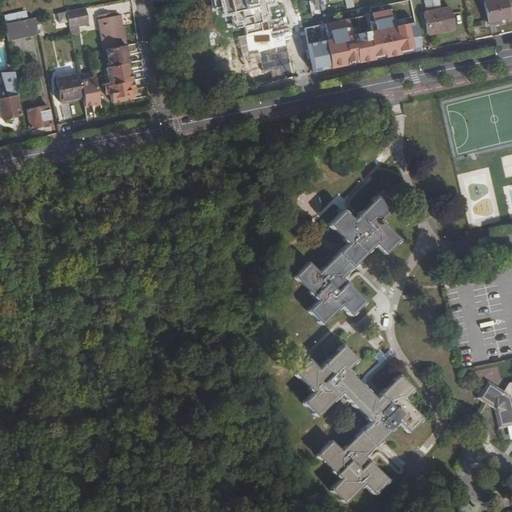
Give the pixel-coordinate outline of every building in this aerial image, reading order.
[(245,35),(261,32),(260,24),(267,22),(264,5),(272,4),(271,0),(211,0),(214,9),(222,7),(224,15),(231,13),(235,29),(243,27),(245,35)] [(321,14),(318,0),(312,0),(309,1),(312,16),(321,14)] [(488,22),(501,19),(509,18),(505,0),(492,0),(484,2),(488,22)] [(85,7),(65,11),(70,34),(80,32),(78,25),(88,23),(85,7)] [(454,29),(450,7),(422,13),(427,35),(454,29)] [(390,9),(303,28),(313,73),(364,62),(420,50),(413,21),(395,25),(390,9)] [(26,11),(3,15),(4,23),(27,19),(26,11)] [(125,45),(126,44),(120,15),(109,17),(98,19),(104,49),(125,45)] [(27,19),(4,23),(7,34),(27,29),(29,36),(39,34),(35,17),(27,19)] [(271,27),(284,23),(283,18),(270,21),(271,27)] [(7,34),(8,40),(29,36),(27,29),(7,34)] [(277,62),(293,58),(286,29),(270,32),(277,62)] [(128,61),(125,45),(104,49),(107,66),(126,62),(128,61)] [(126,62),(107,66),(104,66),(106,75),(109,74),(111,83),(132,79),(130,70),(128,70),(126,62)] [(17,89),(12,67),(5,68),(10,90),(17,89)] [(80,81),(78,74),(56,78),(60,100),(83,96),(80,81)] [(97,86),(94,75),(86,77),(87,80),(80,81),(83,96),(85,106),(100,103),(97,86)] [(132,79),(111,83),(104,85),(106,94),(109,93),(111,101),(131,97),(130,93),(134,93),(132,79)] [(20,114),(16,96),(0,99),(0,110),(2,118),(20,114)] [(48,106),(26,110),(30,128),(51,124),(48,106)] [(389,211),(375,197),(351,221),(341,211),(327,225),(346,244),(317,273),(307,263),(292,277),(316,302),(307,311),(320,325),(339,306),(350,316),(364,302),(340,278),(374,244),(384,254),(398,240),(380,221),(389,211)] [(412,390),(397,376),(374,399),(345,370),(354,360),(341,346),(316,370),(307,360),(292,374),(311,393),(302,403),(316,417),(339,393),(369,422),(339,452),(329,442),(315,456),(339,480),(330,490),(343,503),(362,484),(372,494),(386,480),(363,456),(397,423),(407,432),(421,419),(402,400),(412,390)] [(511,425),(511,382),(507,383),(502,391),(487,381),(476,398),(482,401),(490,407),(494,413),(498,429),(506,427),(511,425)]
